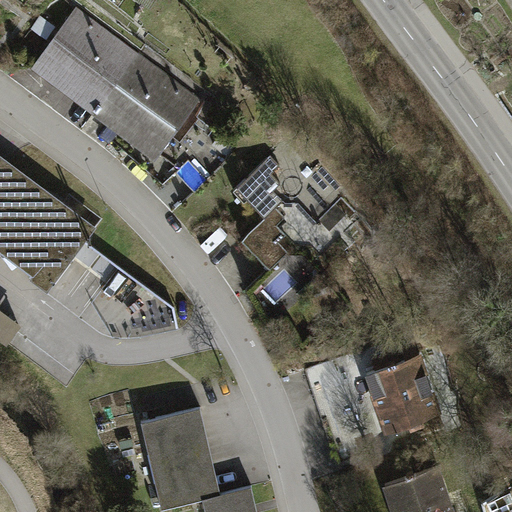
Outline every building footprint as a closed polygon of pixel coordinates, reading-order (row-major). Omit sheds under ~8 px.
[(136,55),(77,11),(37,64),(56,78),(59,74),(99,104),(136,55)] [(196,101),(136,55),(99,104),(141,135),(138,140),(156,154),(196,101)] [(311,170),(285,142),(234,189),(244,200),(225,219),(238,233),(261,211),(266,216),(290,193),(317,221),(325,213),(348,192),(320,162),(311,170)] [(94,231),(0,159),(0,238),(38,267),(30,278),(48,291),(87,241),(94,231)] [(290,193),(266,216),(240,241),(250,253),(254,250),(271,267),(285,253),(304,253),(322,273),(354,244),(325,213),(317,221),(290,193)] [(0,309),(0,335),(7,341),(20,325),(0,309)] [(439,412),(420,354),(397,362),(396,359),(389,361),(390,365),(368,372),(376,396),(382,394),(393,427),(439,412)] [(221,493),(201,407),(142,420),(162,508),(203,498),(202,497),(221,493)] [(453,511),(438,466),(415,473),(414,470),(407,473),(408,476),(386,483),(394,507),(400,505),(402,511),(453,511)] [(258,511),(252,485),(221,493),(202,497),(203,498),(205,511),(258,511)]
